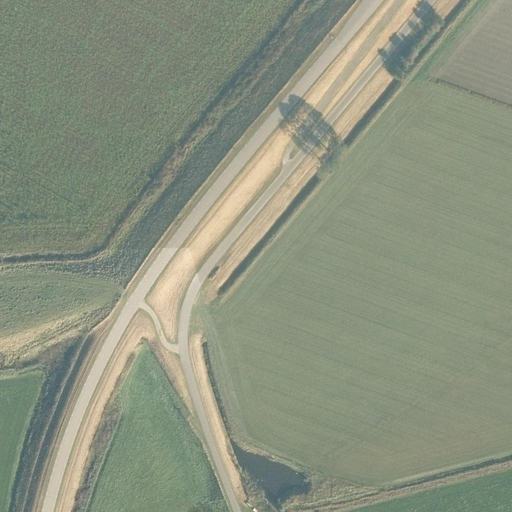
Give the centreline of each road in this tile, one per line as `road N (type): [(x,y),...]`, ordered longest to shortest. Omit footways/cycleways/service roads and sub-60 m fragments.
road 1 (tertiary): [(48,511),(81,405),(135,300),(372,0)]
road 2 (unclassified): [(237,511),(188,370),(183,326),(193,290),(430,0)]
